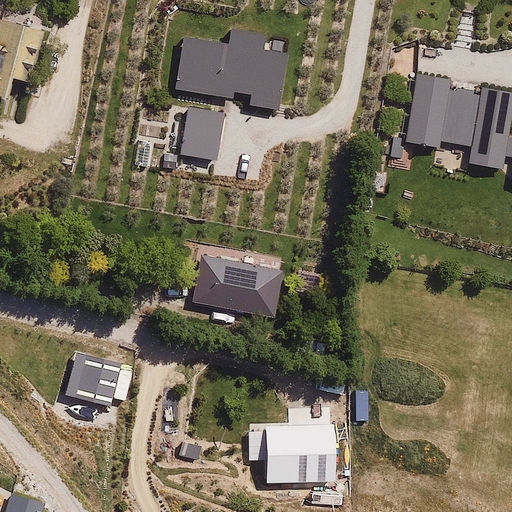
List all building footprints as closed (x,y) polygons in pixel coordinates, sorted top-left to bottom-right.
[(60,33),(0,13),(0,95),(4,96),(12,69),(46,79),(60,33)] [(511,134),(507,133),(511,107),(511,90),(485,85),(483,97),(444,90),(447,78),(416,72),(403,139),(437,146),(439,135),(472,142),(469,158),(501,165),(503,154),(511,155),(511,171),(511,178),(511,134)] [(147,226),(120,220),(115,239),(143,245),(147,226)] [(293,231),(269,226),(264,248),(288,252),(293,231)] [(231,254),(217,267),(232,282),(246,269),(231,254)] [(333,257),(314,257),(313,274),(333,274),(333,257)]
